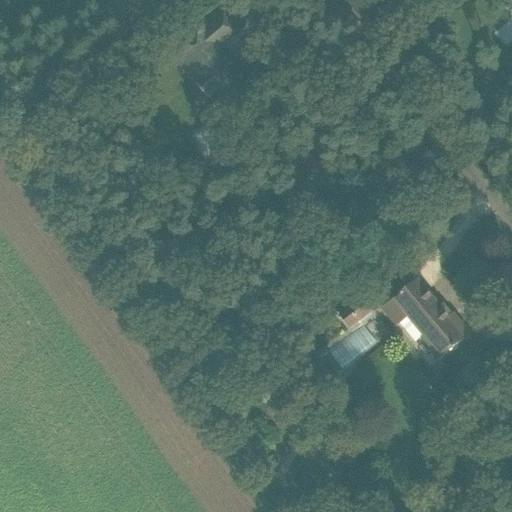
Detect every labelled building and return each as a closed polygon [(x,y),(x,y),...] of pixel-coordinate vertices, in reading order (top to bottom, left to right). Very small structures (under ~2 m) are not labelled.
[(124,31),(152,7),(146,0),(119,0),(106,11),(124,31)] [(179,12),(169,0),(163,0),(130,32),(142,45),(179,12)] [(213,96),(234,121),(253,106),(240,91),(250,82),(223,48),(242,33),(224,11),(167,56),(205,101),(213,96)] [(127,55),(117,42),(64,84),(71,93),(20,134),(28,144),(83,100),(77,94),(127,55)] [(111,142),(134,124),(121,106),(97,125),(111,142)] [(436,360),(469,334),(453,313),(451,315),(442,304),(439,307),(417,279),(405,288),(397,278),(379,293),(387,304),(380,310),(394,328),(399,324),(414,344),(419,339),(436,360)] [(358,323),(373,312),(360,298),(338,316),(339,317),(337,318),(348,331),(358,323)] [(246,405),(275,380),(264,367),(235,391),(246,405)]
